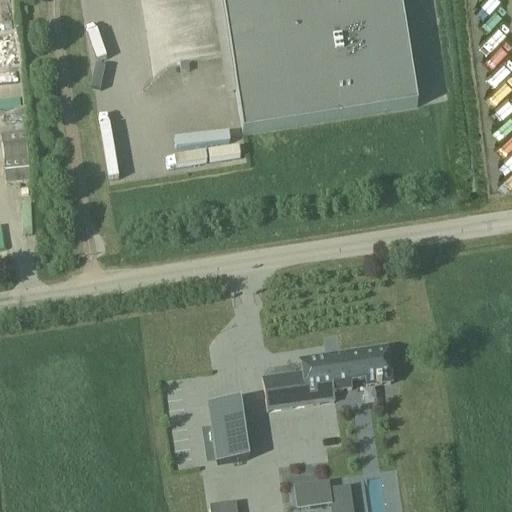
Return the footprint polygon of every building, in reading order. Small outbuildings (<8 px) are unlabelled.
[(416,108),(398,0),(219,0),(242,136),(416,108)] [(30,184),(24,135),(0,138),(0,140),(5,187),(30,184)] [(299,363),(301,376),(261,382),(266,414),(334,404),(332,394),(350,392),(349,386),(365,384),(366,390),(390,386),(385,350),(299,363)] [(236,403),(208,407),(211,431),(211,433),(238,429),(235,404),(236,404),(236,403)] [(326,486),(294,491),(297,511),(329,506),(327,492),(326,486)]
